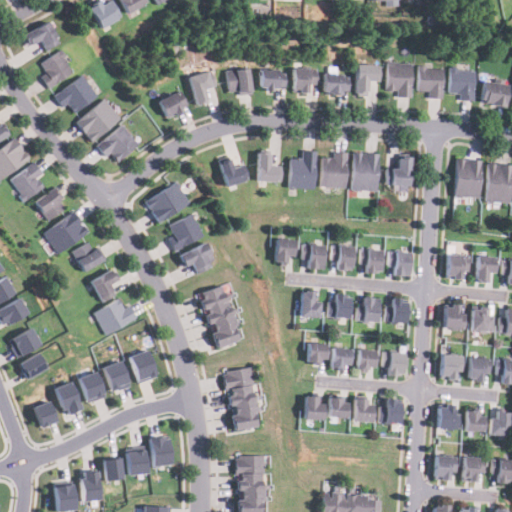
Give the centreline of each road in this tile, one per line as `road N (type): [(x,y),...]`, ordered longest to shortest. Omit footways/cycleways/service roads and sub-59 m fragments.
road 1 (residential): [(0,62),(158,292),(192,402),(196,511)]
road 2 (residential): [(104,203),(182,140),(250,120),(511,137)]
road 3 (residential): [(410,511),(434,129)]
road 4 (residential): [(290,278),(506,294)]
road 5 (residential): [(192,402),(129,415),(25,462)]
road 6 (residential): [(322,380),(495,393)]
